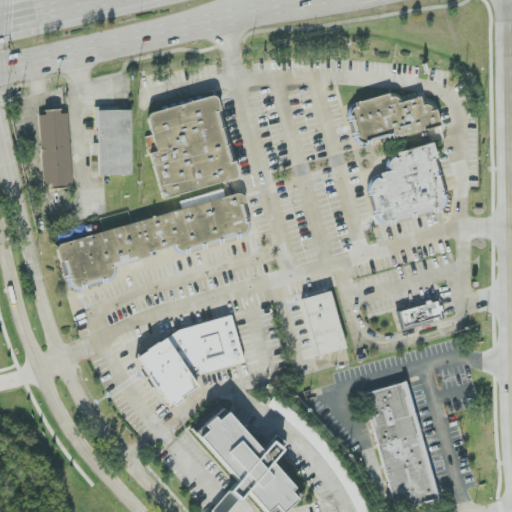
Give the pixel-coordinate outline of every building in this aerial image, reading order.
[(360,104),(393,93),(401,102),(423,98),(436,110),(445,124),(401,137),(367,145),(357,139),(350,116),(353,110),(360,104)] [(153,114),(218,96),(223,110),(241,176),(166,198),(151,155),(149,137),(153,114)] [(98,105),(133,105),(133,176),(98,176),(98,105)] [(41,109),(69,108),(73,187),(45,189),(41,109)] [(434,143),(400,153),(393,159),(390,169),(384,174),(381,179),(375,183),(373,189),(382,222),(445,207),(449,197),(442,175),(434,143)] [(180,202),(182,209),(225,197),(223,190),(180,202)] [(58,246),(243,193),(247,197),(252,227),(247,233),(241,237),(186,251),(179,249),(177,246),(153,252),(154,255),(116,266),(117,272),(114,278),(84,287),(77,286),(74,283),(67,262),(63,262),(58,246)] [(333,292),(349,349),(320,357),(304,300),(333,292)] [(397,312),(402,331),(443,320),(438,301),(397,312)] [(180,330),(234,316),(246,363),(202,375),(197,378),(202,386),(172,407),(139,358),(180,330)] [(409,382),(441,499),(396,511),(364,394),(409,382)] [(198,429),(226,405),(301,488),(298,491),(306,500),(292,511),(265,511),(253,498),(236,511),(212,511),(245,482),(198,429)]
